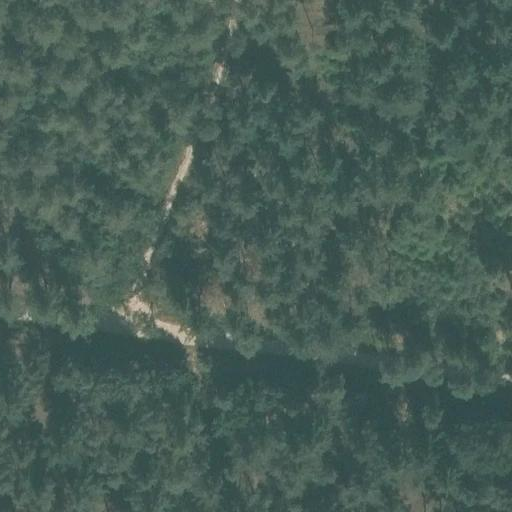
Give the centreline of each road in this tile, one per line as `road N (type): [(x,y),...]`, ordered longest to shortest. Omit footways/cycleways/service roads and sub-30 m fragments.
road 1 (track): [(511,381),(125,327)]
road 2 (track): [(231,0),(150,220),(125,327)]
road 3 (track): [(125,327),(0,314)]
